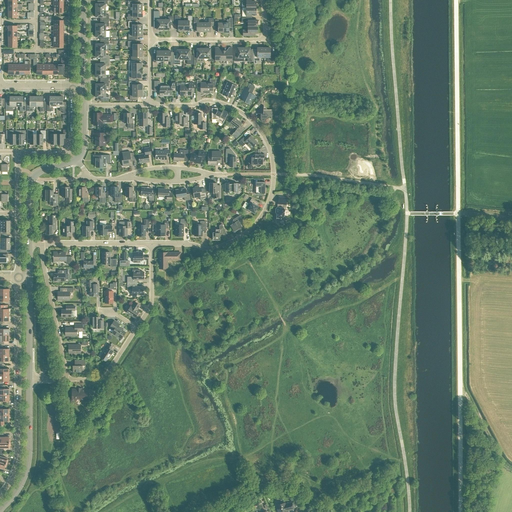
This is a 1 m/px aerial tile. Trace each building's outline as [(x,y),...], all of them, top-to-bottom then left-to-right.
[(96,4),(96,11),(106,11),(106,4),(107,4),(107,1),(105,1),(101,1),(101,4),(96,4)] [(133,7),(133,11),(143,11),(143,4),(135,4),(135,1),(128,1),(128,7),(133,7)] [(256,7),(242,7),(242,16),(252,16),(252,13),(256,13),(256,7)] [(101,17),(101,21),(109,21),(109,15),(106,15),(106,11),(96,11),(96,17),(101,17)] [(143,11),(133,11),(133,14),(128,14),(128,17),(127,17),(127,20),(135,20),(135,17),(143,17),(143,11)] [(164,30),(164,20),(159,20),(159,11),(154,11),(154,24),(157,24),(157,30),(164,30)] [(178,31),(184,31),(184,21),(180,21),(180,18),(178,18),(178,15),(175,15),(175,22),(178,22),(178,31)] [(184,21),(184,31),(189,31),(189,25),(192,25),(192,16),(188,16),(188,21),(184,21)] [(168,20),(164,20),(164,30),(170,30),(170,24),(173,24),(173,17),(168,17),(168,20)] [(245,23),(245,26),(248,26),(258,26),(258,20),(246,20),(246,17),(242,17),(242,23),(245,23)] [(227,23),(224,23),(224,33),(229,33),(229,26),(232,26),(232,18),(229,18),(229,20),(227,20),(227,23)] [(197,32),(204,32),(204,23),(199,23),(199,19),(194,19),(194,26),(197,26),(197,32)] [(204,23),(204,32),(211,32),(211,26),(214,26),(214,19),(209,19),(209,23),(204,23)] [(224,33),(224,23),(218,23),(218,20),(215,20),(215,26),(218,26),(218,33),(224,33)] [(96,24),(96,31),(106,31),(106,26),(109,26),(109,21),(101,21),(101,24),(96,24)] [(133,28),(133,31),(143,31),(143,25),(136,25),(136,22),(129,22),(129,28),(133,28)] [(258,26),(248,26),(248,30),(243,30),(243,36),(255,36),(255,33),(258,33),(258,26)] [(101,37),(101,41),(109,41),(109,37),(106,37),(106,31),(96,31),(96,37),(101,37)] [(143,31),(133,31),(133,34),(129,34),(129,40),(136,40),(136,37),(143,37),(143,31)] [(101,44),(96,44),(96,51),(106,51),(109,51),(109,41),(101,41),(101,44)] [(133,47),(133,51),(143,51),(143,44),(135,44),(135,41),(128,41),(128,47),(133,47)] [(224,64),(224,51),(218,51),(218,48),(215,48),(215,61),(221,61),(221,64),(224,64)] [(229,51),(224,51),(224,64),(227,64),(227,61),(232,61),(232,48),(229,48),(229,51)] [(235,61),(244,61),(244,48),(237,48),(237,55),(235,55),(235,61)] [(254,61),(254,55),(254,49),(250,49),(250,48),(244,48),(244,61),(254,61)] [(260,58),(264,58),(264,48),(257,48),(257,55),(254,55),(254,61),(254,63),(257,63),(257,62),(260,62),(260,58)] [(264,48),(264,58),(267,58),(267,62),(270,62),(270,63),(273,63),(273,55),(270,55),(270,48),(264,48)] [(197,59),(204,59),(204,49),(197,49),(197,54),(194,54),(194,60),(197,60),(197,59)] [(204,49),(204,59),(208,59),(208,62),(214,62),(214,54),(210,54),(210,49),(204,49)] [(177,57),(174,57),(174,64),(180,64),(180,60),(184,60),(184,50),(177,50),(177,57)] [(190,50),(184,50),(184,60),(187,60),(187,64),(193,64),(193,57),(190,57),(190,50)] [(101,57),(101,61),(107,61),(109,61),(109,55),(106,55),(106,51),(96,51),(96,57),(101,57)] [(143,51),(133,51),(133,57),(131,57),(131,60),(138,60),(138,57),(143,57),(143,51)] [(161,65),(164,65),(164,51),(157,51),(157,54),(156,55),(154,55),(154,61),(157,61),(157,63),(161,63),(161,65)] [(164,51),(164,65),(164,61),(170,61),(170,65),(174,65),(174,64),(174,57),(174,55),(171,55),(171,51),(164,51)] [(37,74),(42,74),(42,64),(37,64),(37,59),(33,59),(33,68),(37,68),(37,74)] [(96,64),(96,71),(106,71),(106,66),(109,66),(109,61),(107,61),(101,61),(101,64),(96,64)] [(132,65),(132,71),(143,71),(143,67),(142,67),(142,63),(135,63),(135,61),(129,61),(129,65),(132,65)] [(101,77),(101,81),(109,81),(109,75),(106,75),(106,71),(96,71),(96,77),(101,77)] [(143,71),(132,71),(132,76),(129,76),(129,81),(135,81),(135,78),(142,78),(142,74),(143,74),(143,71)] [(207,83),(207,93),(213,93),(213,87),(216,87),(216,80),(213,80),(213,79),(210,79),(210,83),(207,83)] [(201,93),(207,93),(207,83),(201,83),(201,80),(197,80),(197,87),(201,87),(201,93)] [(96,84),(96,91),(106,91),(106,86),(109,86),(109,81),(101,81),(101,84),(96,84)] [(166,96),(166,85),(160,85),(160,81),(154,81),(154,90),(159,90),(160,90),(160,96),(166,96)] [(133,87),(133,91),(143,91),(143,85),(136,85),(136,82),(129,82),(129,87),(133,87)] [(227,97),(232,99),(237,86),(230,83),(230,84),(227,82),(224,90),(223,89),(223,93),(222,94),(224,95),(223,95),(226,98),(227,97)] [(169,85),(166,85),(166,96),(171,96),(171,92),(175,92),(175,83),(169,83),(169,85)] [(180,96),(186,96),(186,86),(183,86),(183,83),(177,83),(177,89),(180,89),(180,96)] [(186,86),(186,96),(191,96),(191,94),(194,94),(194,83),(186,83),(186,86)] [(251,94),(254,87),(254,86),(253,85),(252,84),(251,84),(249,83),(247,88),(245,86),(242,92),(245,93),(242,99),(243,102),(249,104),(252,99),(254,99),(255,96),(251,94)] [(106,91),(96,91),(96,97),(101,97),(101,101),(109,101),(109,95),(106,95),(106,91)] [(143,91),(133,91),(133,94),(130,94),(130,100),(136,100),(136,97),(143,97),(143,91)] [(13,106),(16,106),(16,96),(10,96),(10,104),(7,104),(7,111),(13,111),(13,106)] [(16,96),(16,106),(20,106),(20,111),(26,111),(26,104),(23,104),(23,96),(16,96)] [(36,106),(36,96),(30,96),(30,104),(27,104),(27,111),(33,111),(33,106),(36,106)] [(43,96),(36,96),(36,106),(40,106),(40,111),(46,111),(46,104),(43,104),(43,96)] [(53,106),(56,106),(56,96),(50,96),(50,104),(47,104),(47,111),(53,111),(53,106)] [(56,96),(56,106),(60,106),(60,111),(63,111),(63,113),(66,113),(66,104),(63,104),(63,96),(56,96)] [(257,111),(259,114),(261,114),(261,116),(259,118),(263,123),(268,118),(272,119),(272,110),(268,110),(263,105),(257,111)] [(222,113),(217,111),(217,108),(212,108),(212,119),(217,119),(217,122),(222,124),(227,116),(228,113),(223,110),(222,113)] [(93,116),(93,125),(102,125),(102,122),(112,122),(112,115),(102,115),(102,113),(94,113),(94,116),(93,116)] [(134,119),(131,119),(131,113),(124,113),(124,123),(128,123),(128,128),(130,128),(130,129),(134,129),(134,119)] [(139,113),(139,126),(147,126),(147,113),(139,113)] [(166,119),(166,117),(166,113),(159,113),(159,123),(163,123),(163,127),(170,127),(170,119),(166,119)] [(176,124),(177,124),(180,126),(188,126),(188,117),(183,117),(183,113),(176,113),(176,124)] [(200,124),(200,129),(206,129),(206,123),(202,123),(202,120),(201,120),(202,113),(194,113),(194,120),(194,124),(200,124)] [(232,135),(236,139),(241,134),(240,134),(245,129),(242,127),(241,127),(240,126),(242,123),(234,117),(230,123),(237,128),(232,135)] [(37,144),(37,134),(33,134),(33,131),(30,131),(30,129),(27,129),(27,137),(30,137),(30,144),(37,144)] [(57,134),(57,144),(63,144),(63,137),(66,137),(66,130),(63,130),(63,134),(57,134)] [(16,144),(16,131),(6,131),(6,137),(10,137),(10,144),(16,144)] [(26,131),(16,131),(16,144),(23,144),(23,137),(26,137),(26,131)] [(40,134),(37,134),(37,144),(43,144),(43,137),(46,137),(46,131),(40,131),(40,134)] [(51,144),(57,144),(57,134),(53,134),(53,131),(48,131),(48,137),(51,137),(51,144)] [(94,133),(94,141),(96,141),(96,146),(106,146),(106,133),(94,133)] [(257,141),(256,140),(256,139),(254,140),(251,136),(246,140),(244,137),(238,142),(243,147),(246,144),(251,149),(258,143),(257,142),(257,141)] [(145,154),(138,155),(139,163),(145,162),(145,163),(149,162),(148,155),(151,154),(150,147),(144,148),(145,154)] [(226,156),(226,161),(230,161),(230,167),(236,167),(236,157),(236,155),(230,148),(226,149),(226,153),(226,156)] [(156,159),(162,159),(162,160),(167,160),(167,156),(170,156),(170,150),(164,150),(164,151),(156,151),(156,159)] [(188,156),(188,150),(180,150),(179,154),(174,154),(174,161),(184,161),(184,156),(188,156)] [(122,153),(123,160),(122,160),(123,166),(130,165),(130,162),(135,161),(133,153),(130,153),(130,151),(122,153)] [(196,163),(200,164),(201,158),(204,159),(205,152),(199,151),(199,154),(191,153),(190,161),(196,162),(196,163)] [(208,165),(217,165),(217,163),(221,163),(221,152),(212,152),(212,154),(208,154),(208,165)] [(252,156),(252,158),(251,158),(251,165),(255,165),(256,166),(257,167),(258,167),(259,167),(260,167),(260,166),(261,166),(261,165),(263,165),(263,161),(265,161),(265,154),(255,154),(252,156)] [(106,162),(110,162),(110,155),(94,155),(94,162),(96,162),(96,167),(106,167),(106,162)] [(0,159),(0,174),(2,175),(2,172),(8,172),(8,164),(2,164),(2,160),(0,159)] [(264,179),(254,179),(254,185),(256,185),(256,193),(256,194),(261,194),(261,193),(265,193),(265,182),(264,182),(264,179)] [(213,193),(213,198),(221,198),(221,191),(217,191),(217,183),(210,183),(210,193),(213,193)] [(228,192),(228,193),(228,194),(229,195),(230,195),(232,195),(233,195),(234,194),(235,193),(235,192),(238,192),(238,183),(234,183),(234,184),(229,184),(229,183),(225,183),(225,184),(223,185),(223,188),(225,188),(225,192),(228,192)] [(193,188),(194,198),(200,197),(200,200),(206,199),(205,188),(201,189),(199,189),(199,186),(195,187),(195,188),(193,188)] [(73,189),(69,189),(69,187),(62,187),(62,197),(66,197),(66,202),(73,202),(73,189)] [(79,190),(77,190),(76,191),(76,194),(76,195),(79,195),(79,197),(83,197),(83,202),(89,202),(89,193),(86,193),(86,187),(79,187),(79,190)] [(100,197),(100,203),(106,203),(106,193),(103,193),(103,187),(96,187),(96,197),(100,197)] [(115,202),(122,202),(122,195),(122,193),(118,193),(118,187),(111,187),(111,197),(115,197),(115,202)] [(130,202),(136,202),(136,193),(133,193),(133,187),(126,187),(126,197),(130,197),(130,202)] [(149,196),(149,200),(154,201),(155,194),(152,194),(152,188),(142,187),(141,195),(149,196)] [(175,190),(177,198),(184,197),(185,201),(190,200),(189,194),(186,194),(185,188),(175,190)] [(169,194),(169,189),(158,189),(158,197),(167,197),(167,200),(172,201),(172,194),(169,194)] [(57,197),(53,197),(53,190),(46,190),(46,201),(50,201),(50,205),(57,205),(57,197)] [(0,191),(0,206),(2,206),(2,202),(8,202),(8,194),(2,194),(2,191),(0,191)] [(286,205),(287,197),(278,196),(277,207),(275,208),(275,212),(277,213),(276,220),(277,221),(280,222),(282,220),(284,220),(285,219),(285,217),(284,216),(285,209),(284,208),(284,204),(286,205)] [(250,211),(255,214),(259,207),(257,205),(259,202),(252,198),(245,209),(249,212),(250,211)] [(56,222),(56,215),(50,215),(50,225),(46,225),(46,230),(45,230),(45,235),(50,235),(50,234),(53,234),(53,230),(56,230),(56,222)] [(232,229),(234,233),(239,229),(238,229),(242,226),(240,224),(243,222),(239,215),(233,219),(232,224),(230,225),(232,229)] [(175,236),(183,236),(183,227),(187,227),(187,219),(181,219),(180,225),(175,225),(175,236)] [(137,225),(137,236),(146,236),(146,228),(149,228),(149,220),(144,220),(144,225),(137,225)] [(90,231),(93,231),(93,228),(93,221),(87,221),(87,226),(83,226),(83,236),(90,236),(90,231)] [(195,236),(202,236),(202,233),(206,233),(206,221),(200,221),(200,224),(193,224),(193,229),(195,229),(195,236)] [(63,236),(71,236),(71,232),(74,232),(74,222),(67,222),(67,226),(63,226),(63,236)] [(119,235),(120,235),(121,236),(127,236),(127,228),(131,228),(131,222),(124,222),(124,225),(123,226),(119,226),(119,235)] [(156,236),(165,236),(165,232),(165,229),(168,229),(168,223),(164,223),(164,225),(157,225),(157,229),(156,229),(156,236)] [(213,232),(213,240),(220,240),(220,236),(221,236),(221,235),(224,235),(224,236),(227,234),(222,224),(219,225),(219,229),(216,229),(216,232),(213,232)] [(107,225),(99,225),(99,235),(101,235),(102,236),(104,236),(105,235),(107,235),(107,232),(112,232),(112,226),(107,225)] [(0,231),(0,235),(5,235),(5,232),(10,232),(10,226),(0,226),(0,232),(0,231)] [(0,238),(0,244),(10,244),(10,238),(5,238),(5,235),(0,235),(0,238)] [(10,244),(0,244),(0,249),(0,252),(6,252),(5,249),(10,249),(10,244)] [(53,255),(53,257),(53,261),(66,261),(66,264),(72,264),(72,257),(66,257),(66,251),(53,251),(53,255)] [(134,252),(134,260),(133,260),(133,262),(140,262),(140,260),(144,260),(143,260),(143,252),(143,251),(139,251),(139,252),(134,252)] [(86,268),(86,269),(91,269),(91,268),(96,268),(96,252),(93,252),(93,261),(84,261),(84,252),(81,252),(81,268),(86,268)] [(102,252),(102,264),(110,264),(110,267),(116,267),(116,259),(110,259),(110,252),(102,252)] [(174,253),(165,253),(159,253),(159,267),(163,267),(163,269),(168,269),(167,260),(173,260),(174,260),(181,260),(181,253),(174,253)] [(60,281),(65,281),(65,279),(68,279),(68,270),(64,270),(64,274),(54,274),(54,281),(60,281)] [(127,277),(127,283),(137,283),(137,280),(144,280),(144,272),(140,272),(140,270),(132,270),(132,273),(133,273),(133,277),(127,277)] [(98,288),(98,284),(93,284),(93,280),(86,280),(86,287),(89,287),(90,296),(98,296),(98,288)] [(137,283),(127,283),(127,290),(132,290),(132,296),(136,296),(136,295),(144,295),(144,286),(137,287),(137,283)] [(0,294),(9,295),(9,289),(4,289),(4,285),(0,284),(0,294)] [(67,288),(67,292),(58,292),(58,300),(70,300),(70,292),(73,292),(73,288),(67,288)] [(105,291),(105,303),(113,303),(113,291),(105,291)] [(0,304),(2,305),(2,301),(9,301),(9,295),(0,294),(0,304)] [(126,312),(135,318),(139,312),(137,310),(140,305),(135,302),(132,307),(131,306),(126,312)] [(0,304),(0,314),(9,315),(9,309),(7,309),(7,305),(2,305),(0,304)] [(66,310),(61,310),(61,317),(71,317),(71,311),(75,311),(75,306),(66,306),(66,310)] [(9,315),(0,314),(0,324),(2,324),(2,321),(9,321),(9,315)] [(93,328),(100,328),(104,328),(104,320),(100,320),(100,317),(92,317),(92,320),(93,320),(93,328)] [(126,332),(118,327),(120,325),(114,321),(110,327),(114,330),(112,333),(115,335),(121,339),(126,332)] [(75,324),(75,327),(65,327),(65,336),(77,336),(77,331),(83,331),(83,324),(75,324)] [(0,334),(9,335),(9,329),(2,329),(2,326),(0,325),(0,334)] [(9,335),(0,334),(0,344),(2,344),(2,341),(9,341),(9,335)] [(111,350),(113,347),(108,343),(106,346),(107,347),(105,350),(100,357),(106,361),(108,357),(109,358),(113,351),(111,350)] [(0,354),(9,355),(9,349),(2,349),(2,346),(0,345),(0,354)] [(69,345),(69,353),(80,353),(80,345),(69,345)] [(9,355),(0,354),(0,364),(2,364),(2,361),(9,361),(9,355)] [(75,360),(75,365),(73,365),(73,372),(83,372),(83,371),(85,369),(85,365),(85,360),(75,360)] [(0,374),(9,375),(9,369),(2,369),(2,366),(0,365),(0,374)] [(9,375),(0,374),(0,384),(2,384),(2,381),(9,381),(9,375)] [(0,394),(9,395),(9,389),(2,389),(2,386),(0,385),(0,394)] [(76,400),(76,399),(76,398),(79,398),(81,400),(85,400),(85,401),(89,401),(91,400),(91,393),(91,388),(82,388),(79,388),(76,388),(76,389),(73,389),(72,390),(72,395),(71,395),(71,399),(71,400),(72,401),(75,401),(76,400)] [(9,395),(0,394),(0,404),(2,404),(2,401),(9,401),(9,395)] [(0,414),(9,415),(9,409),(2,409),(2,406),(0,405),(0,414)] [(9,415),(0,414),(0,424),(4,425),(4,421),(9,421),(9,415)] [(0,442),(10,442),(10,439),(9,439),(9,437),(4,437),(4,433),(0,432),(0,442)] [(0,451),(3,452),(3,448),(9,448),(9,446),(10,446),(10,442),(0,442),(0,451)] [(0,461),(7,464),(8,460),(7,460),(8,458),(2,457),(3,452),(0,451),(0,461)] [(276,507),(277,509),(278,509),(278,511),(286,511),(293,509),(292,502),(285,504),(284,503),(277,505),(277,506),(276,507)]
